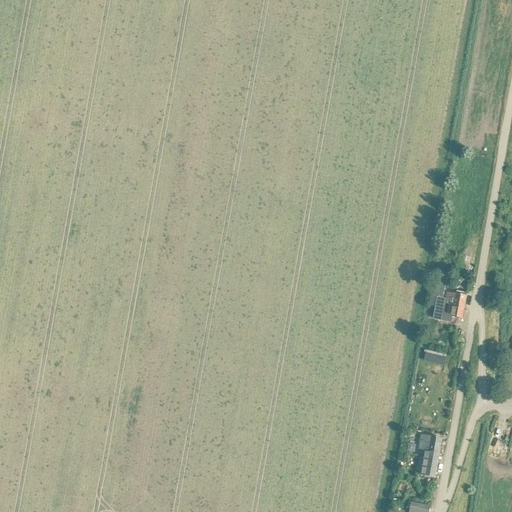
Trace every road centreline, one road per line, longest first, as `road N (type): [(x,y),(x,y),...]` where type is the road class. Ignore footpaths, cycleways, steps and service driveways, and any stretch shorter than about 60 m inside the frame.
road 1 (unclassified): [(443,506),(479,293)]
road 2 (unclassified): [(479,293),(511,103)]
